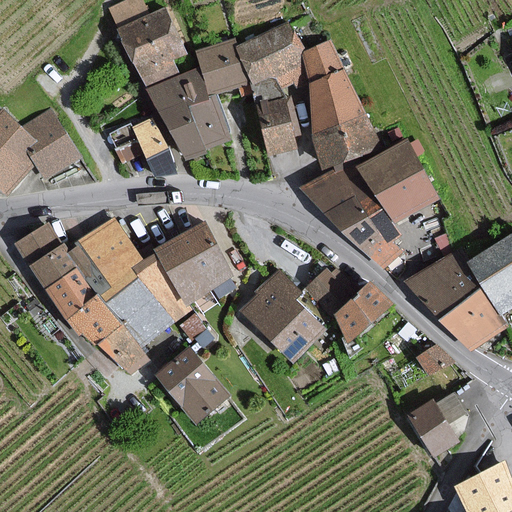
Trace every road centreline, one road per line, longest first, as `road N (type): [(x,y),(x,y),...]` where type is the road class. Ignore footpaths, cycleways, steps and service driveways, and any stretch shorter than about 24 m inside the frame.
road 1 (tertiary): [(0,210),(184,191),(266,200),(320,230),(511,385)]
road 2 (unclassified): [(501,407),(433,511)]
